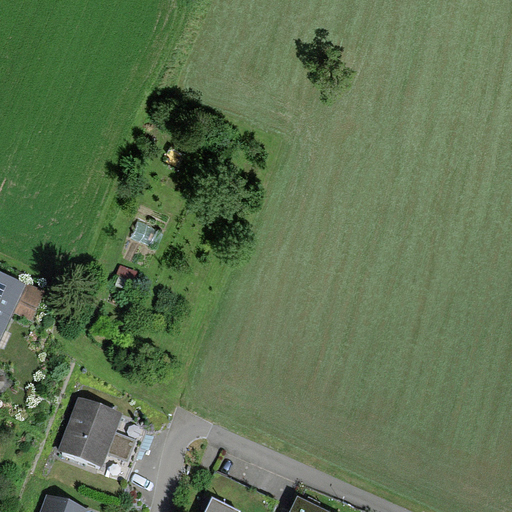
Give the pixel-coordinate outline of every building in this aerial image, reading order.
[(0,343),(15,311),(31,319),(43,294),(22,284),(20,288),(0,278),(0,343)] [(79,399),(59,455),(102,470),(108,454),(127,461),(134,442),(116,435),(123,415),(79,399)] [(42,511),(87,511),(63,503),(48,497),(42,511)] [(323,511),(298,500),(291,511),(323,511)] [(229,511),(213,503),(208,511),(229,511)]
